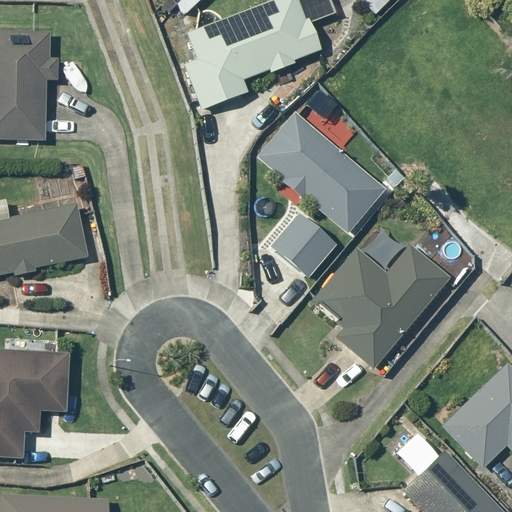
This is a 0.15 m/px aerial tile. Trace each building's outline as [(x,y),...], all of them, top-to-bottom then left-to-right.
[(174,0),(169,5),(178,15),(194,0),(174,0)] [(285,66),(283,63),(312,52),(299,19),(296,21),(287,0),(269,0),(178,35),(188,61),(174,67),(192,111),(238,94),(233,82),(260,71),(262,75),(285,66)] [(247,0),(235,0),(240,10),(250,6),(247,0)] [(351,0),(367,15),(382,0),(351,0)] [(0,33),(0,140),(37,141),(38,82),(48,82),(49,60),(40,60),(40,34),(0,33)] [(385,197),(295,120),(252,165),(346,243),(385,197)] [(67,168),(70,180),(80,178),(77,166),(67,168)] [(27,274),(27,270),(80,259),(69,206),(0,219),(0,275),(5,275),(5,278),(27,274)] [(337,252),(297,224),(271,254),(307,286),(337,252)] [(337,329),(329,339),(367,370),(442,280),(402,247),(378,275),(348,250),(305,302),(337,329)] [(63,364),(0,358),(0,464),(18,466),(20,444),(34,445),(37,418),(58,420),(63,364)] [(511,379),(498,366),(434,429),(475,470),(499,446),(511,459),(511,379)] [(415,511),(494,511),(437,453),(397,493),(415,511)] [(99,511),(100,502),(0,496),(0,511),(99,511)]
